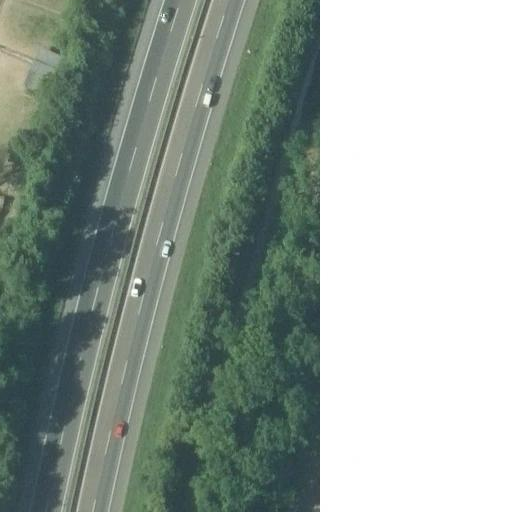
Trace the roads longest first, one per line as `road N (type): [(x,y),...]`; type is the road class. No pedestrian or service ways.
road 1 (motorway): [(91,511),(130,330),(228,0)]
road 2 (motorway): [(180,0),(137,131),(44,511)]
